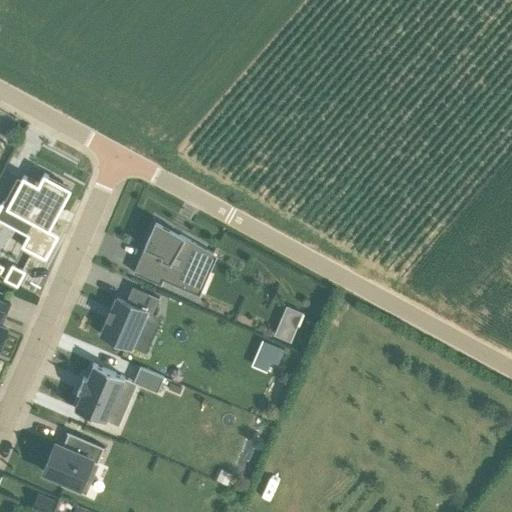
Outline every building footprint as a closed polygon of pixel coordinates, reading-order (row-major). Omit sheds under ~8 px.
[(39,183),(24,175),(8,206),(36,221),(23,246),(46,259),(59,235),(47,229),(48,227),(50,228),(72,187),(45,172),(39,183)] [(214,253),(180,234),(158,224),(153,236),(150,235),(144,251),(146,252),(138,272),(135,271),(134,272),(162,284),(164,279),(200,295),(201,293),(197,292),(214,253)] [(5,279),(18,286),(26,271),(13,264),(5,279)] [(110,307),(110,309),(112,310),(109,318),(106,317),(106,318),(108,319),(102,334),(131,347),(147,311),(153,313),(160,297),(133,285),(127,301),(118,297),(113,308),(110,307)] [(0,325),(0,319),(1,318),(3,319),(10,302),(0,297),(0,347),(8,329),(0,325)] [(297,325),(281,319),(275,334),(291,341),(297,325)] [(285,348),(264,339),(258,354),(279,363),(285,348)] [(75,406),(75,408),(106,421),(107,420),(106,420),(124,377),(125,378),(126,376),(94,363),(93,364),(94,364),(88,379),(85,378),(85,377),(84,376),(78,391),(79,392),(79,391),(82,392),(76,407),(75,406)] [(165,376),(141,366),(134,382),(158,392),(165,376)] [(59,452),(53,449),(43,471),(64,480),(62,485),(81,493),(81,491),(80,491),(94,460),(98,462),(105,445),(67,429),(67,431),(68,431),(59,452)] [(222,470),(217,481),(227,485),(232,474),(222,470)] [(33,505),(50,511),(56,499),(38,492),(33,505)]
